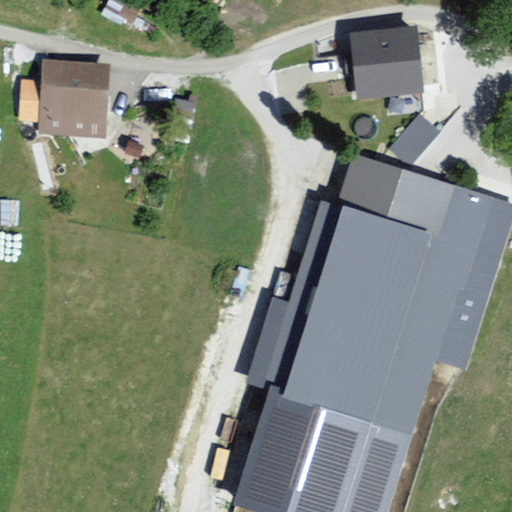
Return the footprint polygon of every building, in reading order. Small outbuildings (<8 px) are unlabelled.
[(135,22),(146,0),(145,0),(109,0),(106,8),(135,22)] [(415,31),(350,38),(356,100),(422,93),(415,31)] [(108,66),(41,63),(38,122),(105,125),(108,66)] [(422,109),(390,142),(410,161),(442,128),(422,109)] [(337,208),(319,203),(261,391),(270,393),(410,438),(434,362),(466,372),(511,224),(511,202),(354,153),(337,208)] [(385,511),(410,438),(270,393),(234,501),(266,511),(385,511)]
